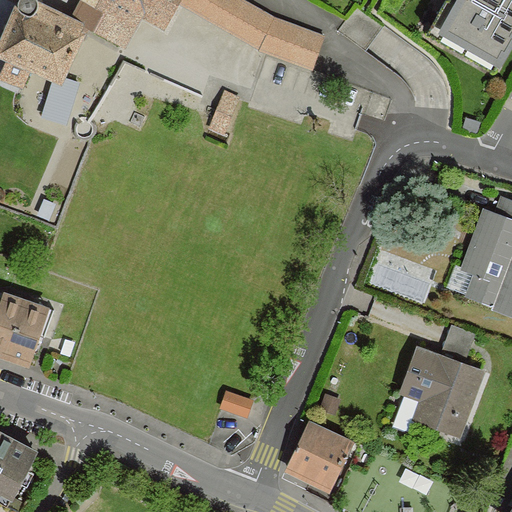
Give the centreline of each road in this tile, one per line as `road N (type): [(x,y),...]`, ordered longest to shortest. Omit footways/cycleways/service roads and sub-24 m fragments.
road 1 (residential): [(491,156),(433,137),(411,138),(390,156),(252,491)]
road 2 (tertiary): [(252,491),(88,426)]
road 3 (unknown): [(338,287),(480,353)]
